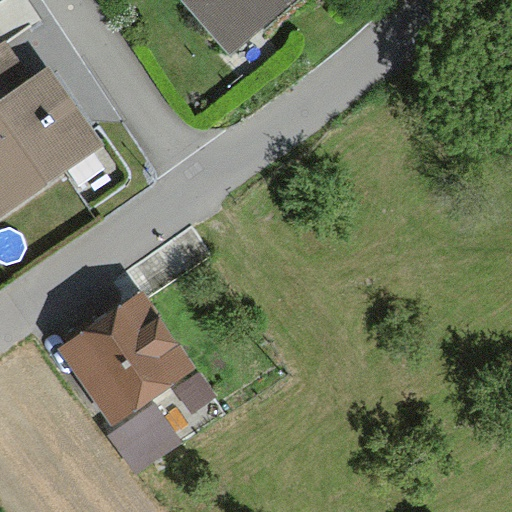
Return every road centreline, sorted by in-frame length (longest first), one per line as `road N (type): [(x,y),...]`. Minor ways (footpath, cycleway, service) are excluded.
road 1 (unclassified): [(430,0),(402,32),(193,193)]
road 2 (unclassified): [(193,193),(0,324)]
road 3 (residential): [(67,0),(193,193)]
